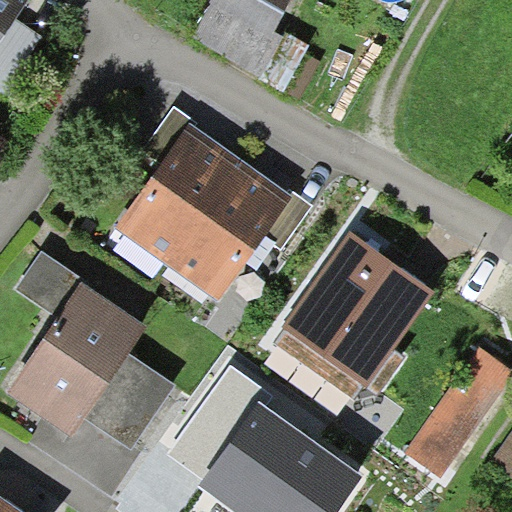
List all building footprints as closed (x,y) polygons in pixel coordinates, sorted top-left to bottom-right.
[(0,0),(0,91),(22,59),(13,53),(27,33),(2,16),(12,0),(0,0)] [(210,0),(190,37),(280,87),(300,51),(271,35),(290,0),(210,0)] [(486,0),(475,19),(490,28),(506,0),(486,0)] [(115,219),(161,250),(224,160),(178,128),(185,118),(161,101),(130,145),(150,159),(134,182),(139,185),(115,219)] [(270,192),(224,160),(161,250),(156,257),(180,274),(185,267),(207,282),(231,248),(236,251),(251,229),(270,242),(301,198),(278,182),(270,192)] [(350,238),(283,331),(367,391),(434,298),(350,238)] [(44,251),(17,291),(61,321),(9,399),(71,444),(85,421),(131,452),(174,388),(130,360),(151,331),(90,292),(95,285),(44,251)] [(511,371),(476,347),(402,455),(440,481),(511,376),(511,371)] [(229,360),(164,446),(250,511),(336,511),(371,467),(229,360)] [(511,436),(493,465),(511,477),(511,436)] [(0,511),(12,511),(0,503),(0,511)]
